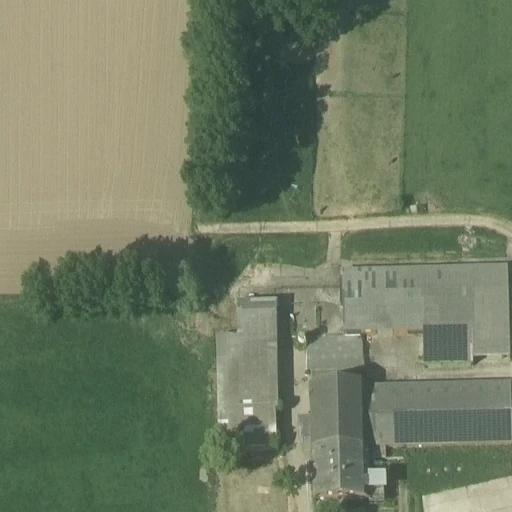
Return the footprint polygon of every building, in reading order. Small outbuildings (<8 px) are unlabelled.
[(510,272),(345,275),(346,340),(424,339),(425,369),(511,368),(510,272)] [(323,307),(240,306),(240,340),(218,340),(217,454),(279,454),(280,342),(322,342),(323,307)] [(511,426),(511,387),(366,390),(368,452),(368,461),(385,461),(385,450),(511,446),(511,426)] [(366,388),(311,389),(312,422),(301,422),(301,438),(312,438),(312,454),(368,452),(366,390),(366,388)] [(368,452),(312,454),(314,504),(369,502),(368,461),(368,452)]
